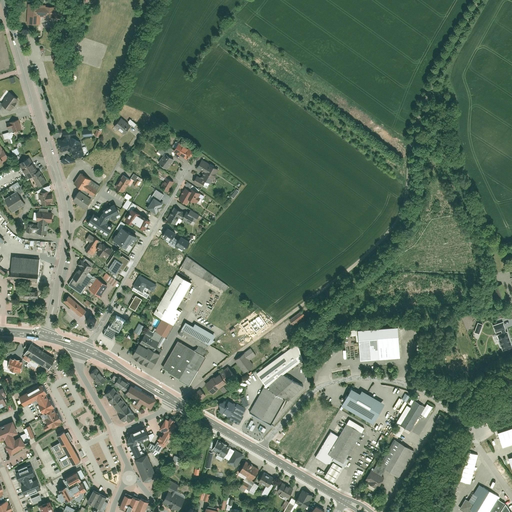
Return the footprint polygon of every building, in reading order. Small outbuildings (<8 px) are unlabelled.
[(65,18),(65,7),(46,6),(46,5),(28,3),(27,23),(40,25),(41,17),(65,18)] [(3,105),(10,110),(18,98),(9,92),(1,102),(0,103),(3,105)] [(123,133),(131,125),(121,117),(114,125),(123,133)] [(13,131),(22,128),(19,118),(6,122),(7,127),(11,126),(13,131)] [(130,118),(128,121),(134,126),(136,123),(130,118)] [(13,136),(11,131),(3,133),(5,139),(13,136)] [(77,157),(84,155),(83,153),(84,153),(81,143),(81,141),(68,134),(65,136),(57,140),(58,146),(60,145),(61,151),(68,149),(71,151),(73,157),(77,156),(77,157)] [(0,164),(11,158),(0,141),(0,164)] [(174,151),(187,158),(193,148),(180,141),(174,151)] [(165,152),(169,155),(174,149),(164,142),(159,148),(165,152)] [(158,162),(167,168),(174,159),(169,155),(165,152),(158,162)] [(64,163),(75,161),(67,155),(62,162),(64,163)] [(30,159),(19,165),(27,180),(33,177),(39,188),(47,183),(40,170),(37,172),(30,159)] [(205,179),(211,183),(219,168),(201,159),(197,167),(203,171),(200,177),(205,179)] [(74,183),(93,195),(100,185),(80,173),(74,183)] [(115,186),(123,192),(131,180),(122,174),(115,186)] [(202,186),(205,179),(200,177),(196,175),(193,181),(202,186)] [(160,186),(168,191),(174,182),(166,176),(160,186)] [(179,199),(186,203),(188,199),(195,202),(200,192),(191,187),(189,190),(185,187),(179,199)] [(74,199),(88,207),(94,197),(80,189),(74,199)] [(155,189),(145,208),(154,213),(155,210),(156,211),(161,203),(158,201),(163,193),(155,189)] [(5,199),(13,212),(25,204),(17,191),(5,199)] [(40,192),(41,206),(49,205),(49,202),(54,202),(53,195),(49,196),(49,191),(40,192)] [(123,206),(127,209),(132,201),(130,199),(127,198),(123,206)] [(119,212),(114,203),(102,209),(103,211),(101,213),(108,218),(119,212)] [(174,206),(166,219),(175,224),(179,217),(181,218),(185,212),(174,206)] [(131,208),(125,218),(132,223),(133,221),(136,223),(136,224),(142,228),(144,225),(146,227),(151,220),(142,214),(141,216),(137,214),(138,212),(131,208)] [(185,212),(181,218),(189,223),(192,219),(195,221),(199,214),(190,208),(189,211),(186,210),(185,212)] [(53,213),(39,212),(37,225),(27,224),(27,233),(31,233),(31,229),(38,230),(38,235),(46,236),(47,222),(52,223),(53,213)] [(87,221),(106,234),(112,225),(106,221),(108,218),(101,213),(99,216),(93,212),(87,221)] [(112,240),(128,249),(136,235),(121,226),(112,240)] [(172,238),(175,233),(168,228),(163,235),(170,240),(172,238)] [(91,242),(94,237),(86,231),(82,237),(91,242)] [(98,249),(102,243),(94,237),(91,242),(85,250),(93,255),(98,249)] [(187,246),(190,242),(181,237),(178,242),(176,245),(179,247),(179,246),(185,249),(187,246)] [(176,245),(178,242),(172,238),(170,240),(169,243),(174,247),(176,245)] [(108,256),(112,250),(102,243),(98,249),(99,249),(96,252),(102,256),(104,253),(108,256)] [(107,265),(110,267),(108,269),(116,274),(117,272),(120,273),(122,270),(123,270),(130,260),(122,255),(122,256),(119,254),(118,256),(114,253),(107,265)] [(40,259),(12,256),(11,278),(31,280),(31,281),(38,282),(40,259)] [(228,283),(185,257),(180,265),(224,291),(228,283)] [(73,277),(80,282),(92,266),(85,261),(73,277)] [(114,286),(117,281),(106,272),(102,277),(114,286)] [(162,317),(173,324),(181,311),(176,308),(191,282),(177,273),(154,312),(162,317)] [(133,286),(142,291),(145,286),(153,290),(157,283),(139,274),(133,286)] [(88,287),(102,295),(109,284),(94,276),(88,287)] [(506,296),(502,283),(495,285),(498,298),(506,296)] [(20,291),(20,296),(25,296),(25,298),(32,298),(32,300),(37,300),(37,298),(38,298),(38,291),(20,291)] [(129,305),(135,309),(142,298),(136,294),(129,305)] [(68,295),(63,300),(81,316),(86,310),(68,295)] [(293,325),(307,314),(303,309),(289,320),(293,325)] [(103,335),(112,340),(116,334),(118,330),(119,330),(125,319),(116,314),(114,319),(112,318),(103,335)] [(87,323),(90,326),(94,326),(96,324),(97,319),(94,316),(89,316),(87,320),(87,323)] [(259,316),(250,322),(248,320),(242,325),(247,333),(254,328),(256,331),(265,325),(259,316)] [(173,324),(162,317),(155,330),(166,337),(173,324)] [(503,321),(493,325),(496,333),(501,331),(502,333),(497,335),(503,351),(511,347),(511,345),(507,332),(506,332),(505,330),(506,329),(503,321)] [(210,344),(215,334),(195,323),(194,326),(186,322),(182,329),(210,344)] [(473,331),(478,333),(482,324),(477,322),(473,331)] [(139,334),(143,325),(138,323),(134,331),(139,334)] [(359,361),(400,358),(398,327),(357,329),(359,361)] [(148,328),(139,343),(147,347),(148,346),(159,352),(162,348),(160,347),(166,337),(155,330),(154,332),(148,328)] [(189,383),(191,384),(208,356),(204,353),(196,349),(178,338),(161,366),(189,383)] [(27,350),(22,357),(29,362),(31,359),(47,369),(54,358),(31,343),(29,346),(27,344),(25,348),(27,350)] [(139,343),(134,352),(137,354),(135,357),(151,366),(159,352),(148,346),(147,347),(139,343)] [(265,384),(263,385),(266,386),(281,373),(283,373),(305,357),(295,343),(256,373),(265,384)] [(196,349),(204,353),(207,349),(198,344),(196,349)] [(251,347),(234,359),(244,372),(254,365),(250,359),(256,355),(251,347)] [(7,367),(20,371),(23,361),(10,357),(10,361),(7,367)] [(213,376),(205,383),(213,394),(217,391),(228,381),(236,375),(228,366),(220,371),(213,376)] [(89,373),(100,386),(106,381),(95,368),(89,373)] [(281,373),(266,386),(286,397),(288,399),(304,385),(283,373),(281,373)] [(118,376),(114,384),(125,393),(131,383),(118,376)] [(42,383),(19,395),(24,405),(37,399),(44,412),(55,406),(42,383)] [(131,383),(125,393),(133,397),(130,403),(138,408),(142,402),(151,408),(156,399),(131,383)] [(270,424),(286,397),(266,386),(263,385),(249,411),(270,424)] [(0,388),(0,406),(9,402),(2,387),(0,388)] [(114,387),(105,393),(125,421),(127,420),(128,421),(135,416),(114,387)] [(341,406),(373,424),(385,404),(361,390),(359,393),(351,388),(341,406)] [(199,389),(191,399),(198,404),(205,394),(199,389)] [(401,412),(409,395),(405,393),(396,410),(401,412)] [(241,415),(245,407),(235,402),(234,404),(223,398),(219,405),(220,405),(217,411),(229,417),(228,419),(238,424),(242,415),(241,415)] [(400,424),(410,430),(424,407),(414,401),(400,424)] [(55,406),(44,412),(41,414),(43,418),(41,419),(44,425),(43,426),(45,430),(50,427),(51,428),(63,421),(55,406)] [(169,421),(166,419),(160,429),(165,431),(159,443),(164,446),(176,424),(173,423),(175,420),(170,417),(169,421)] [(12,434),(18,432),(12,419),(0,424),(0,439),(4,438),(6,444),(14,439),(12,434)] [(365,428),(350,419),(340,436),(330,452),(336,456),(333,461),(343,466),(345,468),(350,460),(346,458),(365,428)] [(392,432),(398,436),(403,427),(397,423),(392,432)] [(26,426),(31,438),(34,436),(30,425),(26,426)] [(150,426),(133,436),(137,442),(139,446),(152,438),(151,436),(155,433),(150,426)] [(511,426),(496,431),(500,446),(511,442),(511,426)] [(64,430),(56,434),(61,441),(72,461),(73,463),(80,459),(64,430)] [(330,452),(340,436),(331,431),(315,457),(326,464),(330,463),(333,461),(336,456),(330,452)] [(4,445),(10,454),(25,445),(20,436),(14,439),(6,444),(4,445)] [(61,441),(51,447),(63,467),(72,461),(61,441)] [(131,445),(128,446),(135,460),(148,454),(146,451),(145,451),(143,447),(140,448),(137,442),(135,443),(134,441),(130,443),(131,445)] [(243,455),(218,441),(213,449),(218,452),(217,454),(232,463),(236,466),(243,455)] [(383,467),(400,476),(413,453),(396,444),(383,467)] [(471,483),(477,454),(467,451),(460,481),(471,483)] [(179,465),(181,457),(174,455),(172,461),(176,462),(175,464),(179,465)] [(144,480),(145,481),(149,481),(152,479),(151,477),(155,475),(149,459),(137,463),(144,480)] [(343,466),(333,461),(324,476),(333,482),(343,466)] [(258,469),(245,462),(239,473),(252,480),(258,469)] [(20,485),(24,493),(42,486),(38,478),(33,480),(31,475),(35,474),(31,464),(14,471),(18,481),(22,479),(24,483),(20,485)] [(66,500),(90,486),(86,478),(82,481),(80,478),(85,475),(81,467),(64,477),(67,483),(59,488),(66,500)] [(384,477),(371,470),(366,479),(369,481),(368,483),(378,488),(384,477)] [(273,478),(263,472),(258,480),(269,486),(273,478)] [(293,489),(282,482),(277,491),(288,497),(293,489)] [(511,511),(505,502),(498,498),(499,496),(479,483),(469,500),(465,498),(459,508),(466,511),(469,511),(471,509),(475,511),(511,511)] [(98,506),(103,509),(109,496),(93,489),(87,501),(98,506)] [(313,496),(303,490),(297,502),(306,507),(313,496)] [(184,499),(169,491),(163,503),(178,510),(184,499)] [(209,501),(211,493),(200,491),(199,499),(209,501)] [(31,497),(33,502),(42,499),(40,494),(31,497)] [(142,511),(148,501),(140,497),(139,499),(132,496),(131,497),(124,494),(119,506),(125,509),(123,511),(142,511)] [(11,511),(7,499),(0,501),(0,511),(11,511)] [(52,511),(53,511),(49,500),(39,504),(41,511),(52,511)]
